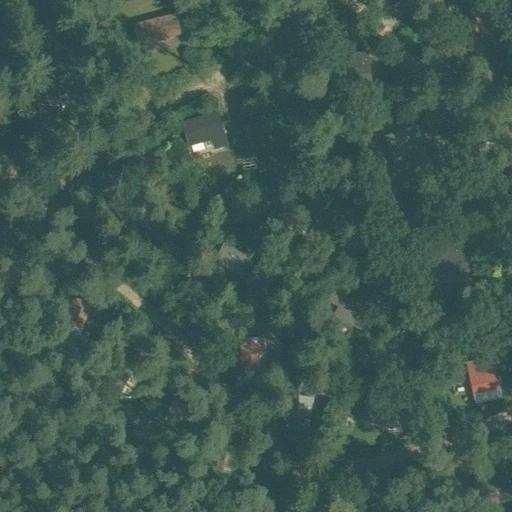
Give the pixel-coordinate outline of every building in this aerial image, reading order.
[(470,12),(467,28),(496,34),(499,18),(470,12)] [(170,24),(134,31),(137,51),(174,45),(170,24)] [(332,76),(368,72),(366,48),(329,53),(332,76)] [(41,61),(33,102),(54,106),(58,85),(63,86),(66,66),(41,61)] [(109,68),(111,78),(124,75),(122,65),(109,68)] [(371,118),(393,111),(390,103),(369,109),(371,118)] [(252,125),(243,127),(246,140),(255,138),(252,125)] [(173,157),(210,149),(205,126),(168,134),(173,157)] [(420,162),(413,139),(420,137),(417,129),(386,139),(397,172),(407,169),(406,167),(420,162)] [(136,186),(109,201),(121,220),(147,204),(136,186)] [(326,231),(337,201),(315,192),(303,221),(326,231)] [(458,258),(460,243),(431,240),(428,266),(466,271),(467,259),(458,258)] [(223,245),(213,264),(248,282),(257,263),(223,245)] [(56,343),(72,350),(92,304),(76,297),(56,343)] [(361,328),(369,313),(343,300),(336,314),(361,328)] [(240,377),(258,378),(258,362),(263,362),(264,339),(241,338),(240,377)] [(146,347),(124,394),(140,402),(161,354),(146,347)] [(491,359),(467,364),(473,393),(497,388),(491,359)] [(398,403),(391,401),(387,392),(373,387),(365,414),(374,417),(372,421),(397,429),(401,417),(395,415),(398,403)] [(171,397),(165,412),(191,423),(197,408),(171,397)] [(284,427),(302,430),(304,416),(309,416),(311,408),(288,404),(284,427)] [(225,446),(208,443),(200,491),(217,493),(225,446)] [(269,469),(256,454),(248,461),(261,476),(269,469)] [(477,493),(511,489),(508,467),(474,472),(477,493)] [(385,511),(380,503),(373,508),(375,511),(385,511)]
